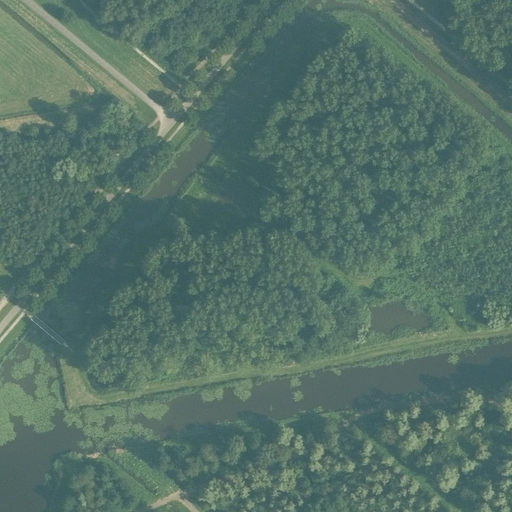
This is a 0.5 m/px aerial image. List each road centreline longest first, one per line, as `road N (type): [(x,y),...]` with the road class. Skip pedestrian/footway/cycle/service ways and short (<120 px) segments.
road 1 (unknown): [(136,511),(270,469),(359,414),(464,395),(511,407)]
road 2 (unknown): [(254,0),(0,307)]
road 3 (unknown): [(511,100),(395,0)]
